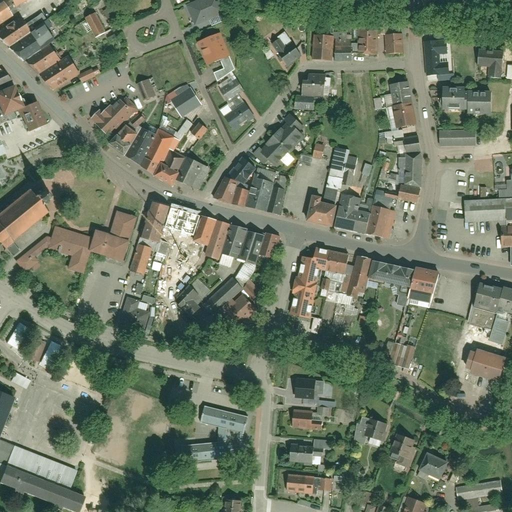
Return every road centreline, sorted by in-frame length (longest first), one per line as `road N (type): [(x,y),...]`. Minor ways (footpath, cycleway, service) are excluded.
road 1 (residential): [(199,207),(301,72),(414,63)]
road 2 (residential): [(9,293),(92,341),(238,375),(261,373)]
road 3 (residential): [(0,54),(147,188),(199,207)]
road 4 (residential): [(420,257),(429,145),(414,63)]
road 5 (residential): [(297,232),(261,373)]
road 6 (residential): [(261,373),(268,403),(262,503)]
road 7 (residential): [(297,232),(420,257)]
